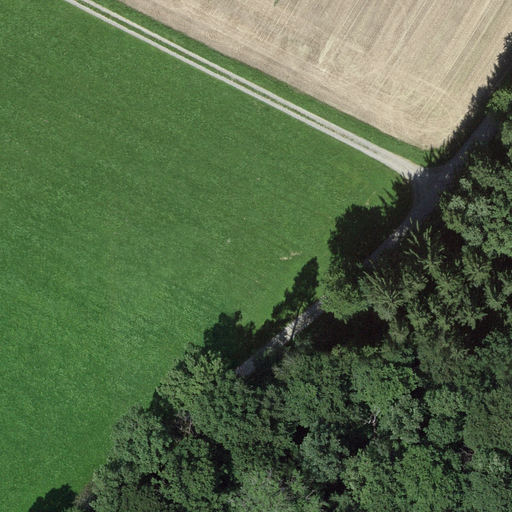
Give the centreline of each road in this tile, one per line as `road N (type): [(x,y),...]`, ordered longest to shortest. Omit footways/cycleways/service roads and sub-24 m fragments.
road 1 (track): [(511,105),(358,279),(83,511)]
road 2 (track): [(441,190),(74,0)]
